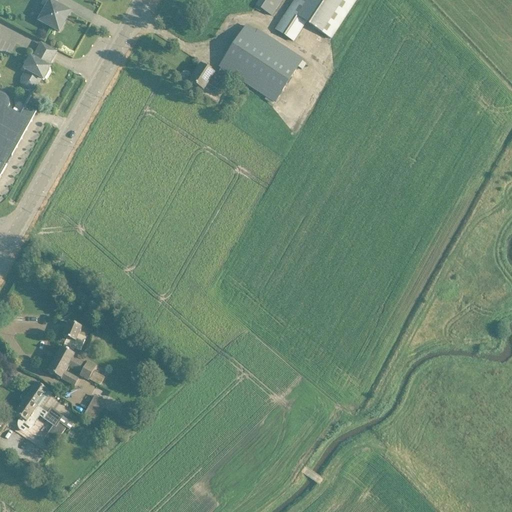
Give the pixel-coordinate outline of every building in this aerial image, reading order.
[(43,0),(41,5),(47,8),(40,22),(59,32),(70,13),(58,6),(59,4),(57,3),(58,0),(43,0)] [(281,0),(259,0),(254,9),(260,12),(261,9),(272,16),(281,0)] [(331,40),(356,0),(295,0),(276,30),(294,42),(306,23),(331,40)] [(230,74),(275,103),(298,68),(302,70),(306,65),(246,26),(220,67),(221,68),(216,76),(214,75),(214,74),(201,65),(190,82),(203,91),(208,84),(219,91),(230,74)] [(48,67),(51,62),(36,54),(33,59),(31,58),(24,70),(26,71),(22,78),(37,87),(41,79),(43,81),(50,68),(48,67)] [(0,177),(8,163),(36,112),(25,106),(21,115),(9,108),(9,107),(10,104),(10,102),(9,100),(8,98),(7,96),(5,95),(3,94),(1,93),(0,92),(0,177)] [(67,339),(63,349),(62,348),(48,373),(62,380),(75,387),(78,380),(66,373),(69,367),(81,374),(80,376),(88,381),(89,380),(100,386),(104,378),(93,372),(96,367),(88,362),(86,365),(74,358),(75,356),(72,354),(74,349),(80,352),(86,338),(79,335),(82,328),(69,323),(63,337),(67,339)] [(49,392),(37,384),(26,399),(38,408),(49,392)] [(95,397),(83,418),(94,424),(106,402),(95,397)] [(26,399),(15,415),(20,418),(17,423),(17,425),(17,428),(19,430),(21,432),(25,433),(28,432),(30,431),(36,422),(40,417),(44,420),(53,426),(48,434),(46,437),(45,438),(45,439),(45,441),(45,442),(45,444),(45,445),(46,447),(47,448),(51,450),(57,441),(65,430),(58,425),(59,423),(47,414),(38,408),(26,399)] [(50,411),(47,414),(59,423),(60,423),(63,418),(51,409),(50,411)] [(21,470),(35,479),(38,474),(37,473),(40,468),(26,460),(23,465),(24,466),(21,470)]
